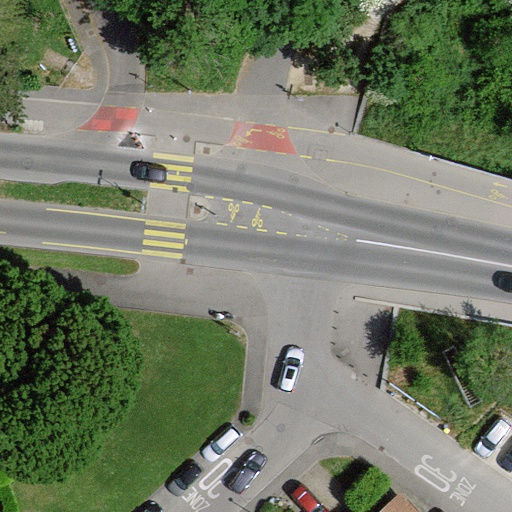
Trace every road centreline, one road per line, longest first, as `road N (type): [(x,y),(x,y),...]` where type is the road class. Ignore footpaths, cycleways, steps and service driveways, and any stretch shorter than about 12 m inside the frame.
road 1 (secondary): [(0,224),(168,241),(200,240),(266,219)]
road 2 (residential): [(302,382),(511,510)]
road 3 (residential): [(307,0),(278,44),(268,87),(266,219)]
road 4 (secondary): [(266,219),(208,181),(56,160)]
road 5 (secondary): [(511,265),(310,227)]
road 6 (residential): [(105,0),(128,55),(127,93),(105,129),(56,160)]
road 7 (residential): [(201,511),(284,436),(302,382)]
road 8 (residential): [(302,382),(310,227)]
